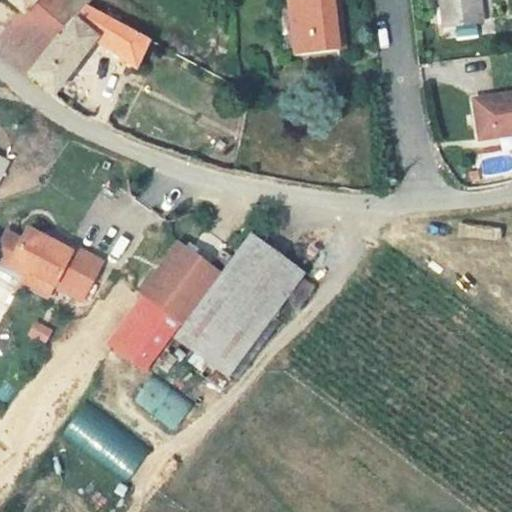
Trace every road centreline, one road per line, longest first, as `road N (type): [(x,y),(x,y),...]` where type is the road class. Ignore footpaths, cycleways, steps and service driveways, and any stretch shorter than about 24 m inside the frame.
road 1 (unclassified): [(428,201),(331,203),(244,188),(67,117),(0,65)]
road 2 (residential): [(396,0),(428,201)]
